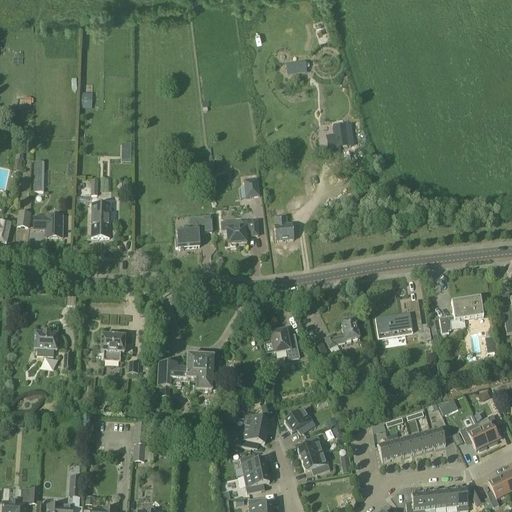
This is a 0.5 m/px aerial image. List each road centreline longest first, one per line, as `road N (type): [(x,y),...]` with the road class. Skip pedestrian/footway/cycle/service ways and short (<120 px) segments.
road 1 (secondary): [(511,251),(232,289),(0,279)]
road 2 (residential): [(511,455),(467,476),(396,478),(361,511)]
